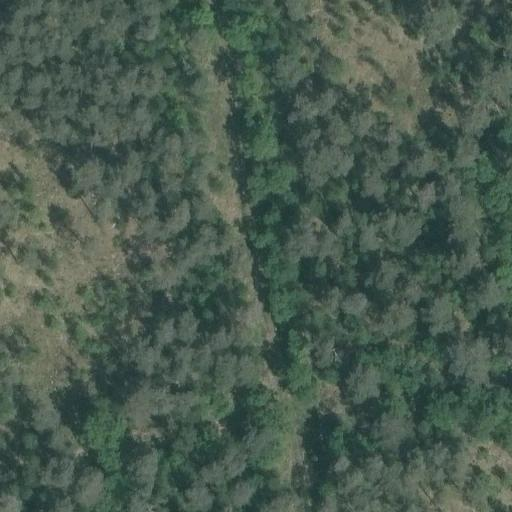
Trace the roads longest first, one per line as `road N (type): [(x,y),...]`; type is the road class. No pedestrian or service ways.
road 1 (track): [(288,424),(217,0)]
road 2 (track): [(288,424),(511,387)]
